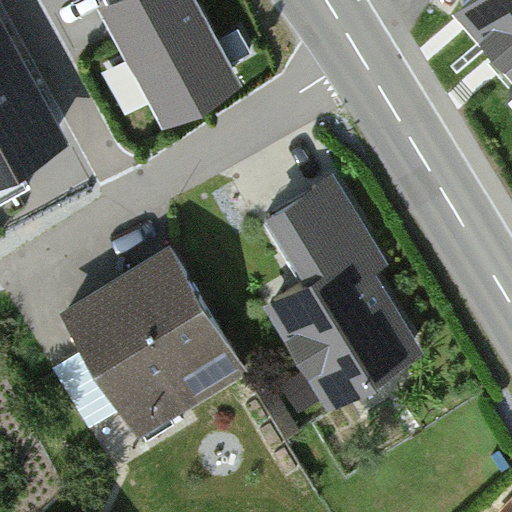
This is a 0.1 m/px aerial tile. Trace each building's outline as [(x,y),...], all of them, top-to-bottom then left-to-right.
[(194,0),(108,0),(167,108),(234,72),(194,0)] [(511,0),(467,0),(465,2),(511,55),(511,0)] [(0,201),(32,184),(16,155),(61,130),(0,20),(0,201)] [(333,394),(414,344),(365,264),(379,256),(331,178),(268,217),(306,279),(275,298),(333,394)] [(241,359),(173,248),(70,311),(138,421),(241,359)]
